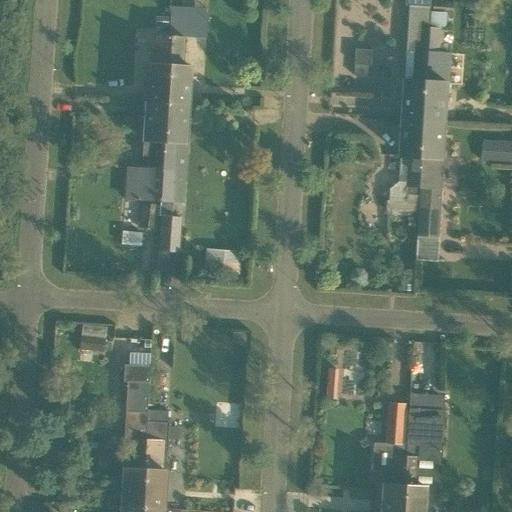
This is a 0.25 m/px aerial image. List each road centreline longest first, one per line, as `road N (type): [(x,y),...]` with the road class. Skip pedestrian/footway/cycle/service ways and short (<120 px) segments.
road 1 (residential): [(280,315),(300,0)]
road 2 (residential): [(25,296),(43,0)]
road 3 (residential): [(25,296),(280,315)]
road 4 (residential): [(280,315),(511,328)]
road 5 (residential): [(12,511),(25,296)]
road 6 (residential): [(268,511),(280,315)]
